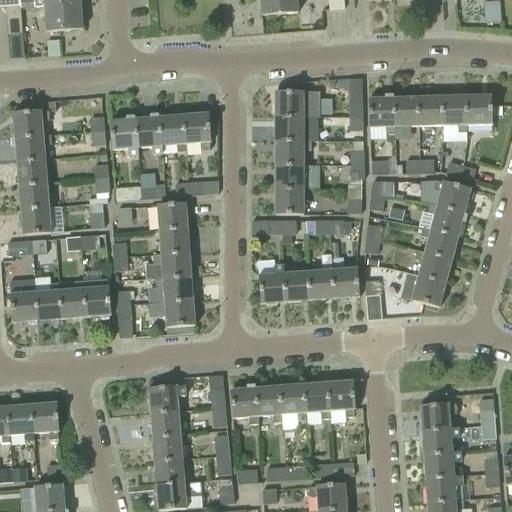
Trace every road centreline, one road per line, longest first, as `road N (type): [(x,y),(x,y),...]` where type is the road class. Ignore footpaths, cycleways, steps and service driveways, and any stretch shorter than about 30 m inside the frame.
road 1 (residential): [(233,352),(228,67)]
road 2 (residential): [(511,55),(445,50),(228,67)]
road 3 (residential): [(387,511),(376,343)]
road 4 (residential): [(233,352),(66,364)]
road 5 (residential): [(108,511),(66,364)]
road 6 (residential): [(376,343),(233,352)]
road 7 (residential): [(475,338),(511,214)]
road 8 (residential): [(123,74),(0,87)]
